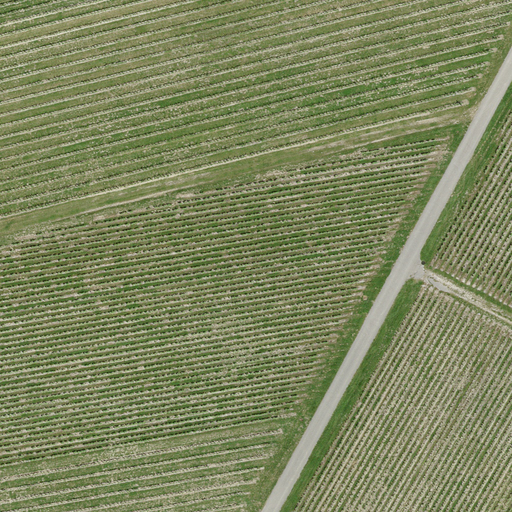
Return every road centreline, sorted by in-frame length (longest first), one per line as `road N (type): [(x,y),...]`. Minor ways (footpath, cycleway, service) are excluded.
road 1 (unclassified): [(270,511),(511,62)]
road 2 (track): [(511,320),(404,264)]
